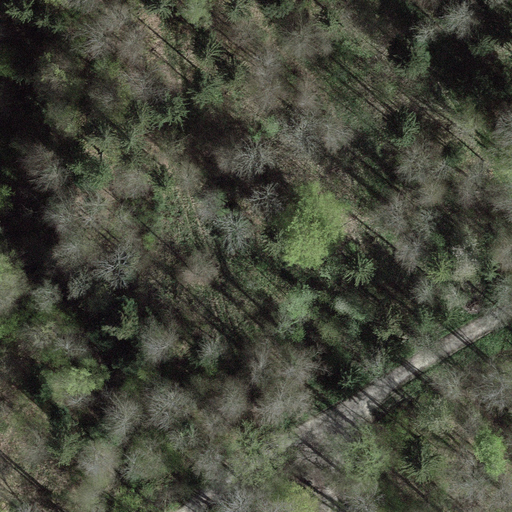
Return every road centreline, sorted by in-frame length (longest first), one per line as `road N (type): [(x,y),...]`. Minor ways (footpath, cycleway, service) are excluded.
road 1 (track): [(190,511),(254,460),(363,407)]
road 2 (track): [(363,407),(428,355),(511,307)]
